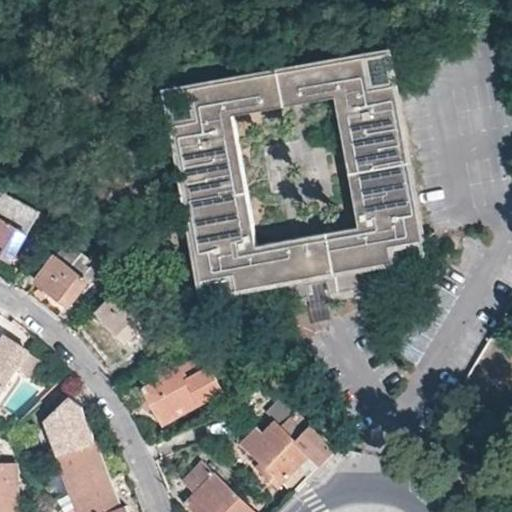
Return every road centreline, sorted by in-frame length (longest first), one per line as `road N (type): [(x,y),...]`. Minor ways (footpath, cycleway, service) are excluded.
road 1 (residential): [(0,289),(49,320),(100,379),(162,511)]
road 2 (residential): [(304,511),(342,487),(367,483),(393,489),(419,511)]
